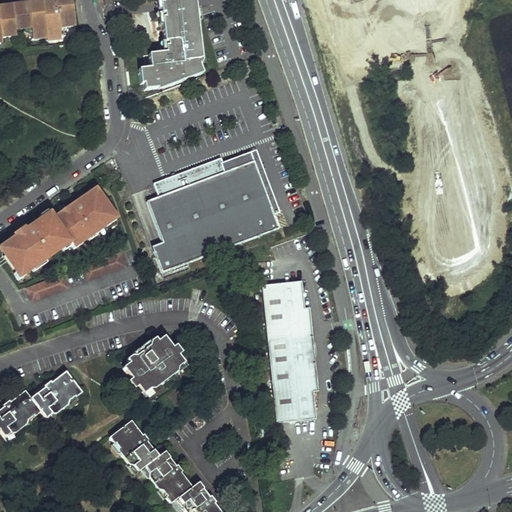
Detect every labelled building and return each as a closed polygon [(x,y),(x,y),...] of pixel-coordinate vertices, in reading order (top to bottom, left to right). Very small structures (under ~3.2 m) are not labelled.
[(0,44),(1,44),(0,39),(30,35),(29,30),(36,29),(44,29),(44,36),(45,42),(59,41),(58,34),(58,28),(64,27),(73,26),(71,8),(69,8),(67,0),(26,0),(27,5),(19,6),(0,8),(0,44)] [(159,0),(164,43),(169,42),(170,52),(165,53),(148,55),(150,68),(138,70),(140,85),(143,84),(144,91),(157,89),(156,84),(165,83),(165,81),(170,81),(170,87),(185,81),(184,78),(197,77),(197,67),(200,66),(198,60),(202,59),(199,51),(202,50),(198,14),(194,15),(194,10),(197,9),(196,0),(159,0)] [(248,161),(268,214),(274,212),(250,150),(232,157),(235,166),(248,161)] [(220,171),(215,158),(159,180),(164,194),(152,198),(170,244),(159,248),(167,269),(183,263),(274,228),(268,214),(248,161),(235,166),(220,171)] [(112,216),(97,194),(89,199),(87,196),(75,204),(75,205),(53,221),(48,215),(2,247),(7,253),(3,256),(15,273),(19,271),(22,275),(68,243),(70,245),(78,240),(80,242),(105,225),(103,223),(112,216)] [(81,266),(86,280),(125,267),(119,252),(81,266)] [(185,269),(183,263),(167,269),(170,275),(185,269)] [(24,289),(30,303),(69,287),(62,272),(24,289)] [(304,310),(301,282),(261,286),(275,425),(315,420),(312,393),(317,393),(309,309),(304,310)] [(154,339),(149,343),(150,347),(135,358),(130,357),(126,360),(126,366),(122,369),(131,380),(127,382),(133,390),(136,388),(142,395),(148,390),(153,390),(175,373),(177,369),(183,364),(177,356),(181,354),(175,346),(171,349),(163,338),(157,342),(154,339)] [(150,347),(149,343),(146,341),(130,353),(130,357),(135,358),(150,347)] [(177,369),(175,373),(180,372),(186,368),(183,364),(177,369)] [(0,430),(6,437),(11,433),(16,434),(26,426),(26,420),(33,415),(34,417),(40,413),(44,419),(53,412),(56,412),(67,403),(68,399),(74,394),(75,396),(81,391),(65,371),(52,382),(51,380),(45,385),(44,384),(37,390),(30,395),(32,397),(29,400),(23,392),(10,402),(9,401),(3,406),(1,404),(0,404),(0,430)] [(148,390),(142,395),(145,399),(151,394),(153,390),(148,390)] [(68,399),(67,403),(70,404),(77,398),(75,396),(74,394),(68,399)] [(53,412),(44,419),(47,422),(56,415),(56,412),(53,412)] [(26,420),(26,426),(29,426),(37,420),(34,417),(33,415),(26,420)] [(129,422),(109,438),(113,444),(114,443),(119,450),(120,452),(128,463),(131,465),(137,473),(140,471),(143,469),(149,477),(149,481),(158,492),(161,492),(166,499),(166,500),(170,505),(178,499),(185,507),(183,511),(218,511),(214,505),(215,504),(210,497),(208,498),(197,484),(191,489),(180,474),(181,473),(176,467),(175,468),(164,453),(157,458),(146,444),(147,443),(142,436),(141,437),(129,422)] [(11,433),(6,437),(9,442),(17,437),(16,434),(11,433)] [(119,450),(114,443),(113,444),(110,446),(116,453),(120,454),(120,452),(119,450)] [(131,465),(128,463),(127,467),(134,476),(137,473),(131,465)] [(149,477),(143,469),(140,471),(146,480),(149,481),(149,477)] [(161,492),(158,492),(158,494),(163,501),(166,500),(166,499),(161,492)] [(178,499),(174,502),(180,510),(183,511),(185,507),(178,499)]
